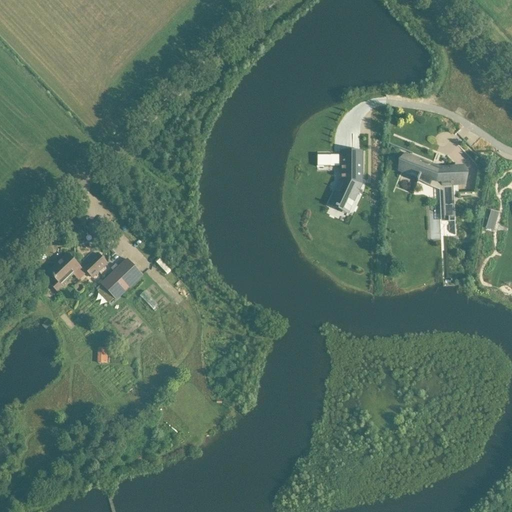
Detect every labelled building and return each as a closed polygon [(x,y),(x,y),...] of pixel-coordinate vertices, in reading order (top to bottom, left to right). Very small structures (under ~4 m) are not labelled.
[(342,168),(342,181),(341,183),(346,186),(341,196),(336,194),(331,205),(336,207),(336,208),(339,209),(343,210),(348,199),(353,202),(358,191),(363,193),(363,192),(356,189),(358,184),(358,180),(361,180),(361,154),(342,154),(342,157),(342,168)] [(408,157),(401,170),(406,172),(419,179),(417,182),(419,183),(419,182),(430,186),(432,181),(435,182),(437,183),(439,184),(440,185),(441,187),(442,189),(443,191),(443,193),(444,220),(449,219),(449,222),(450,222),(450,219),(454,219),(455,235),(456,235),(453,185),(462,185),(462,184),(462,180),(461,173),(461,168),(452,169),(441,169),(439,169),(432,166),(408,156),(408,157)] [(332,168),(332,157),(317,157),(317,168),(332,168)] [(342,168),(342,157),(332,157),(332,168),(342,168)] [(500,214),(491,212),(486,230),(494,232),(500,214)] [(97,274),(108,264),(98,254),(83,268),(88,273),(93,278),(97,274)] [(62,286),(80,269),(67,255),(49,272),(55,279),(49,285),(58,294),(64,288),(62,286)] [(122,295),(143,276),(128,260),(119,268),(116,264),(111,269),(115,272),(101,285),(105,289),(104,290),(112,298),(113,297),(113,298),(119,292),(122,295)] [(63,306),(50,318),(80,350),(93,338),(63,306)] [(108,363),(109,347),(98,347),(98,363),(108,363)] [(137,409),(125,419),(128,424),(140,414),(137,409)]
